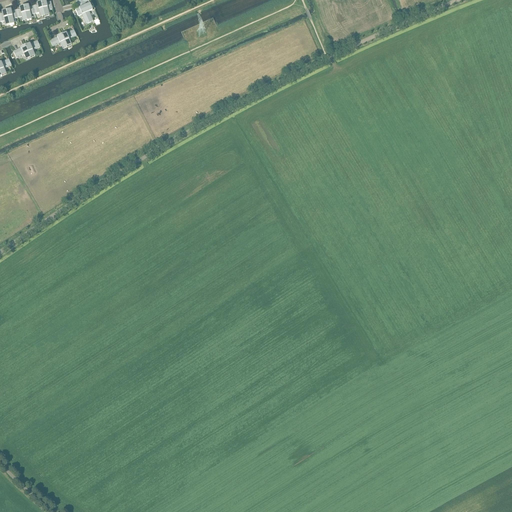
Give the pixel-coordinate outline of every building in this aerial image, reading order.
[(77,10),(75,11),(78,17),(82,15),(85,22),(92,19),(89,12),(92,11),(89,1),(85,3),(86,4),(83,5),(78,7),(76,8),(77,10)] [(53,10),(51,2),(46,3),(46,2),(41,3),(44,13),(48,12),(48,11),(53,10)] [(37,5),(33,6),(35,14),(39,13),(39,15),(44,13),(41,3),(37,4),(37,5)] [(35,14),(33,6),(29,7),(28,6),(24,7),(26,18),(31,17),(31,15),(35,14)] [(20,10),(15,11),(17,18),(22,17),(22,19),(26,18),(24,7),(19,8),(20,10)] [(11,12),(11,10),(6,11),(9,22),(13,21),(13,20),(17,18),(15,11),(11,12)] [(2,14),(0,14),(0,22),(4,22),(4,23),(9,22),(6,11),(2,13),(2,14)] [(66,34),(66,33),(61,35),(66,45),(70,43),(69,40),(74,38),(71,32),(66,34)] [(52,40),(55,46),(60,44),(61,47),(66,45),(61,35),(57,37),(57,38),(52,40)] [(37,49),(35,43),(30,45),(29,44),(25,46),(29,56),(34,54),(33,51),(37,49)] [(25,58),(29,56),(25,46),(20,48),(21,49),(16,51),(19,57),(24,55),(25,58)] [(9,67),(6,61),(1,63),(1,62),(0,62),(0,72),(1,74),(5,72),(4,69),(9,67)]
